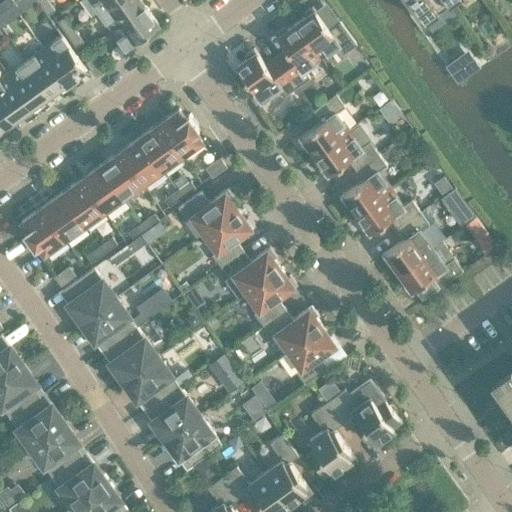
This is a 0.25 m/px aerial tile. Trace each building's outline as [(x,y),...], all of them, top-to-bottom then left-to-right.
[(0,11),(12,3),(9,0),(1,0),(0,1),(0,11)] [(48,0),(38,0),(47,13),(55,8),(48,0)] [(92,0),(99,10),(112,0),(92,0)] [(112,27),(145,3),(142,0),(112,0),(99,10),(112,27)] [(449,2),(448,0),(408,0),(423,20),(439,9),(438,7),(447,0),(449,2)] [(145,3),(112,27),(129,51),(145,39),(142,34),(156,24),(151,16),(153,15),(145,3)] [(357,42),(340,19),(329,27),(312,5),(304,11),(306,14),(296,21),(320,55),(337,43),(343,52),(357,42)] [(58,20),(67,33),(74,28),(65,15),(58,20)] [(320,55),(296,21),(286,28),(284,25),(275,31),(292,54),(281,62),(297,85),(310,76),(304,67),(320,55)] [(74,28),(67,33),(77,46),(84,41),(74,28)] [(43,47),(67,80),(78,72),(76,69),(84,64),(62,33),(43,47)] [(467,45),(442,62),(456,81),(481,64),(467,45)] [(67,80),(43,47),(26,59),(48,90),(54,85),(56,88),(67,80)] [(297,85),(281,62),(270,70),(254,47),(245,53),(247,56),(236,64),(250,83),(245,86),(256,101),(279,85),(285,94),(297,85)] [(97,74),(104,68),(95,55),(87,61),(97,74)] [(48,90),(26,59),(8,72),(32,105),(43,97),(41,95),(48,90)] [(32,105),(8,72),(0,77),(0,97),(13,115),(19,110),(21,113),(32,105)] [(315,152),(349,128),(337,111),(345,104),(336,92),(313,108),(321,119),(298,136),(305,145),(308,143),(315,152)] [(13,115),(0,97),(0,127),(8,122),(6,120),(13,115)] [(167,119),(161,123),(182,153),(202,139),(196,130),(199,127),(189,113),(185,115),(179,106),(165,116),(167,119)] [(378,151),(357,121),(349,128),(315,152),(322,162),(319,164),(325,173),(348,156),(356,167),(378,151)] [(152,125),(139,135),(162,167),(182,153),(161,123),(154,128),(152,125)] [(128,147),(121,151),(143,181),(162,167),(139,135),(126,144),(128,147)] [(113,153),(100,163),(123,195),(143,181),(121,151),(115,156),(113,153)] [(378,151),(356,167),(363,178),(340,194),(347,203),(350,201),(357,211),(391,186),(379,169),(387,163),(378,151)] [(220,156),(207,166),(213,173),(226,164),(220,156)] [(89,174),(82,179),(104,209),(123,195),(100,163),(87,172),(89,174)] [(74,181),(61,191),(84,223),(104,209),(82,179),(76,184),(74,181)] [(177,188),(182,195),(195,186),(190,179),(177,188)] [(391,186),(357,211),(364,220),(361,223),(367,231),(390,215),(398,226),(420,209),(412,197),(403,203),(391,186)] [(201,188),(178,205),(187,218),(192,214),(204,231),(239,207),(232,197),(234,195),(228,187),(209,200),(201,188)] [(182,195),(177,188),(164,197),(169,204),(182,195)] [(50,202),(43,207),(65,237),(84,223),(61,191),(48,200),(50,202)] [(37,212),(35,209),(21,219),(28,228),(24,230),(35,245),(38,243),(44,251),(65,237),(43,207),(37,212)] [(239,207),(204,231),(217,249),(212,252),(221,264),(244,248),(236,237),(254,224),(248,215),(245,216),(239,207)] [(405,236),(382,253),(389,262),(392,260),(399,269),(433,245),(441,239),(446,235),(434,218),(429,221),(420,209),(398,226),(405,236)] [(142,220),(147,228),(160,218),(155,211),(142,220)] [(147,228),(142,220),(129,230),(134,237),(147,228)] [(99,244),(104,251),(117,242),(112,235),(99,244)] [(433,245),(399,269),(405,279),(403,281),(409,290),(432,273),(440,285),(463,268),(454,256),(441,239),(433,245)] [(104,251),(99,244),(86,253),(91,261),(104,251)] [(281,265),(274,256),(276,254),(270,245),(251,258),(244,248),(221,264),(229,276),(226,278),(238,295),(246,290),(281,265)] [(56,274),(61,282),(74,273),(69,265),(56,274)] [(82,319),(116,295),(94,265),(64,286),(78,306),(74,309),(82,319)] [(281,265),(246,290),(259,307),(254,310),(263,322),(286,306),(278,295),(296,282),(290,273),(287,275),(281,265)] [(107,346),(137,324),(116,295),(82,319),(90,330),(93,327),(107,346)] [(286,306),(263,322),(271,335),(276,331),(288,348),(323,324),(316,314),(318,312),(312,304),(293,317),(286,306)] [(124,378),(158,353),(137,324),(107,346),(120,364),(116,367),(124,378)] [(323,324),(288,348),(288,349),(278,356),(291,373),(296,369),(305,382),(328,365),(320,354),(338,341),(332,332),(329,334),(323,324)] [(0,378),(23,361),(15,351),(11,353),(0,337),(0,378)] [(149,404),(179,383),(158,353),(124,378),(132,389),(135,386),(149,404)] [(511,359),(511,358),(490,373),(497,382),(511,403),(511,359)] [(0,401),(10,415),(40,393),(27,375),(31,372),(23,361),(0,378),(0,401)] [(328,399),(343,421),(352,414),(374,445),(385,438),(383,435),(394,427),(392,425),(400,420),(370,378),(349,392),(345,387),(328,399)] [(166,436),(200,412),(179,383),(149,404),(162,423),(158,426),(166,436)] [(31,444),(65,420),(57,409),(53,412),(40,393),(10,415),(31,444)] [(343,421),(328,399),(311,411),(323,428),(309,437),(316,447),(308,453),(324,474),(332,469),(333,471),(344,463),(346,465),(356,458),(334,427),(343,421)] [(191,464),(208,451),(221,442),(200,412),(166,436),(174,447),(177,444),(191,464)] [(52,474),(82,452),(69,434),(73,431),(65,420),(31,444),(52,474)] [(265,469),(289,502),(299,495),(301,498),(312,490),(290,459),(298,453),(283,431),(270,440),(282,457),(265,469)] [(73,503),(107,478),(99,467),(95,470),(82,452),(52,474),(73,503)] [(289,502),(265,469),(249,481),(237,464),(224,473),(240,495),(249,489),(265,511),(280,511),(281,511),(280,509),(289,502)] [(240,495),(224,473),(208,485),(220,502),(206,511),(238,511),(231,501),(240,495)] [(79,511),(123,511),(124,511),(125,511),(111,492),(115,489),(107,478),(73,503),(79,511)]
